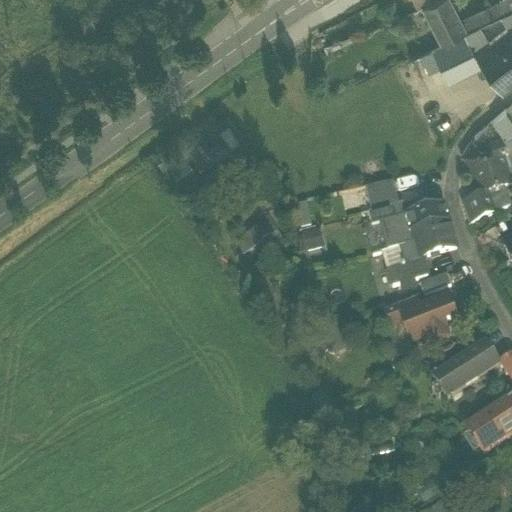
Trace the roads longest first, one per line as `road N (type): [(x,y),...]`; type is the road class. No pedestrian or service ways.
road 1 (tertiary): [(304,0),(0,219)]
road 2 (residential): [(511,96),(474,125),(451,162),(454,208),(511,333)]
